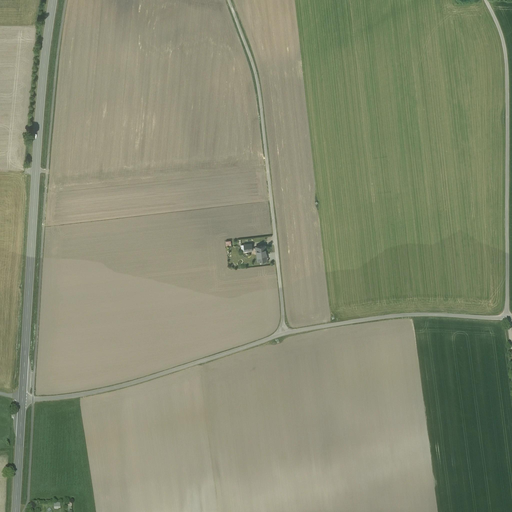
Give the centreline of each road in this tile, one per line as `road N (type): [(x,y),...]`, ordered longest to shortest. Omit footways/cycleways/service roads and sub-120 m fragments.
road 1 (primary): [(22,398),(53,0)]
road 2 (unclassified): [(283,333),(256,77),(228,0)]
road 3 (unclassified): [(283,333),(90,393),(22,398)]
road 4 (unclassified): [(508,317),(402,315),(283,333)]
